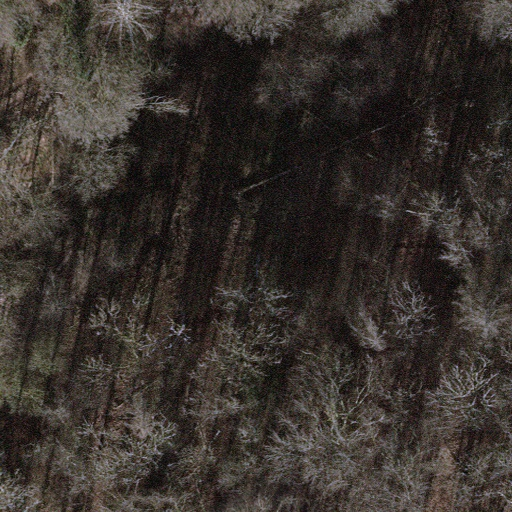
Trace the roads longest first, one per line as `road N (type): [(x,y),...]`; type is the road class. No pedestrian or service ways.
road 1 (track): [(0,351),(511,34)]
road 2 (track): [(168,0),(0,138)]
